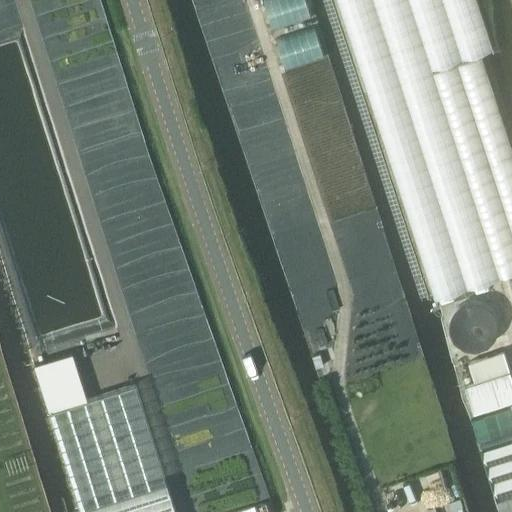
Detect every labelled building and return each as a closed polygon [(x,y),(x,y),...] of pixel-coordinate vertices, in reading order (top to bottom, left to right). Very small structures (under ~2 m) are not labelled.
[(466,346),(475,348),(481,347),(485,345),(492,340),(496,335),(498,332),(499,323),(498,315),(496,311),(492,306),(489,303),(483,300),(475,299),(466,300),(461,303),(458,306),(455,309),(452,315),(450,323),(451,327),(453,334),(458,340),(461,343),(466,346)] [(511,399),(511,380),(503,351),(467,362),(474,382),(464,385),(472,412),(511,399)] [(34,366),(48,410),(90,396),(76,352),(34,366)] [(90,396),(48,410),(80,511),(174,511),(134,383),(90,396)] [(511,434),(479,445),(495,495),(511,489),(511,434)]
